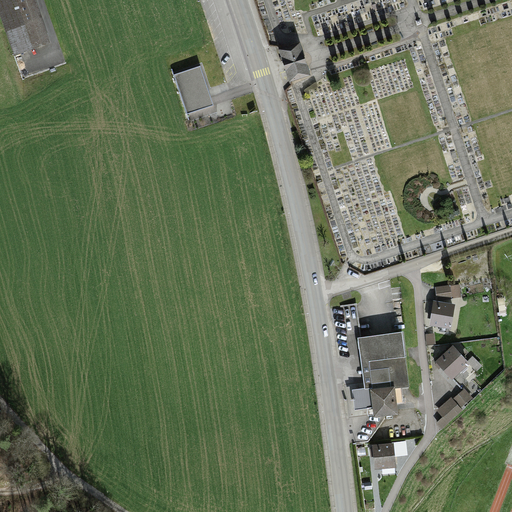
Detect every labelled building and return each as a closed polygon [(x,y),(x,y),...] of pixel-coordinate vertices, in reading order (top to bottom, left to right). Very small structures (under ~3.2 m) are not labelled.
[(0,0),(0,16),(13,56),(50,42),(34,0),(0,0)] [(300,43),(278,50),(289,83),(310,76),(300,43)] [(212,105),(200,66),(174,75),(186,113),(212,105)] [(460,284),(435,287),(437,301),(462,298),(460,284)] [(451,329),(455,305),(433,301),(429,326),(451,329)] [(364,389),(352,390),(354,410),(373,407),(374,418),(398,415),(395,389),(409,387),(402,333),(358,338),(364,389)] [(434,333),(425,334),(426,345),(435,344),(434,333)] [(452,380),(470,364),(453,346),(435,362),(452,380)] [(472,398),(464,388),(453,399),(457,404),(461,408),(472,398)] [(451,397),(436,410),(443,417),(457,404),(451,397)] [(372,445),(374,470),(396,468),(394,443),(372,445)]
